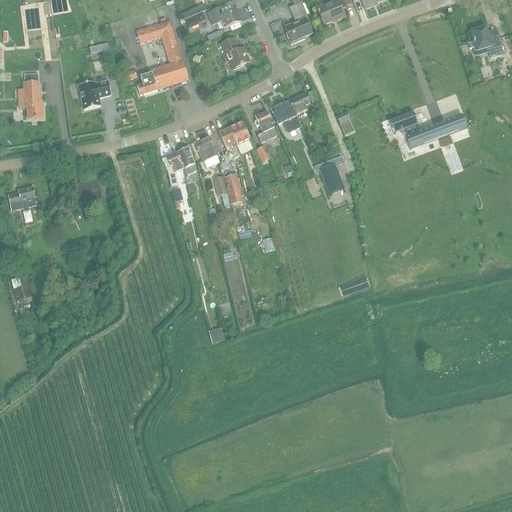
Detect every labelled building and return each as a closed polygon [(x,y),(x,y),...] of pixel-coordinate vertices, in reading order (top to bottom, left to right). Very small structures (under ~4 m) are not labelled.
[(310,22),(302,3),(300,0),(291,0),(294,6),(289,8),(296,24),(285,28),(288,35),(286,35),(291,46),(305,40),(305,38),(312,35),(307,23),(310,22)] [(341,9),(351,5),(348,0),(337,0),(317,9),(324,26),(337,20),(337,21),(345,18),(341,9)] [(373,5),(385,0),(355,0),(361,0),(365,10),(373,7),(373,5)] [(50,4),(43,5),(45,15),(52,14),(50,4)] [(206,11),(204,5),(190,11),(190,12),(182,15),(185,20),(206,11)] [(224,30),(242,22),(236,9),(223,15),(220,8),(207,13),(212,26),(221,22),(224,30)] [(202,14),(195,17),(198,23),(203,21),(204,18),(202,14)] [(170,22),(137,33),(140,44),(161,37),(170,66),(159,70),(163,82),(161,83),(163,91),(189,82),(183,62),(170,22)] [(473,42),(473,43),(472,44),(474,52),(476,51),(477,52),(487,49),(490,60),(504,56),(498,36),(488,39),(485,28),(471,32),(474,42),(473,42)] [(235,70),(249,64),(246,58),(245,59),(244,56),(247,54),(244,48),(237,51),(235,48),(237,47),(234,39),(219,46),(227,63),(231,61),(235,70)] [(143,85),(137,87),(140,97),(163,91),(161,83),(163,82),(159,70),(149,72),(148,73),(141,75),(141,77),(143,85)] [(128,82),(137,79),(135,71),(125,74),(128,82)] [(24,100),(20,101),(20,109),(27,109),(27,120),(43,119),(42,107),(40,107),(39,84),(38,84),(38,76),(24,76),(25,85),(24,85),(24,100)] [(95,83),(78,87),(83,112),(100,108),(99,100),(111,97),(108,82),(95,86),(95,83)] [(313,105),(318,103),(313,91),(308,94),(313,105)] [(306,95),(290,102),(296,117),(296,116),(307,112),(305,107),(310,105),(306,95)] [(296,117),(290,102),(271,111),(278,126),(282,124),(287,134),(301,128),(296,116),(296,117)] [(256,118),(263,134),(258,136),(261,144),(277,137),(267,113),(256,118)] [(340,126),(350,122),(346,113),(336,118),(340,126)] [(412,113),(395,120),(395,121),(400,133),(406,131),(408,136),(405,137),(406,142),(410,151),(415,149),(439,140),(449,136),(467,129),(462,116),(444,123),(434,126),(414,134),(412,129),(418,126),(412,113)] [(219,134),(225,149),(236,144),(237,147),(251,141),(243,123),(219,134)] [(195,145),(201,159),(203,164),(218,157),(209,139),(195,145)] [(262,164),(270,161),(264,147),(256,151),(262,164)] [(188,148),(178,153),(185,168),(183,169),(183,170),(185,170),(188,176),(196,172),(194,165),(188,148)] [(185,168),(178,153),(167,158),(162,160),(168,174),(171,187),(178,186),(176,174),(183,170),(183,169),(185,168)] [(445,161),(447,168),(457,165),(455,159),(445,161)] [(344,189),(335,166),(319,171),(329,195),(344,189)] [(310,195),(319,191),(312,174),(303,178),(310,195)] [(236,176),(225,179),(231,206),(243,203),(236,176)] [(219,198),(227,196),(223,179),(215,181),(219,198)] [(29,208),(38,206),(34,189),(18,192),(19,194),(9,196),(12,211),(23,209),(24,212),(23,213),(26,224),(32,222),(30,211),(29,211),(29,208)] [(180,190),(172,192),(175,204),(183,201),(180,190)] [(256,192),(259,205),(266,203),(262,190),(256,192)] [(233,256),(232,247),(221,248),(222,258),(233,256)] [(26,277),(11,281),(17,301),(31,298),(26,277)] [(221,329),(215,331),(218,341),(218,342),(224,341),(224,339),(221,329)]
